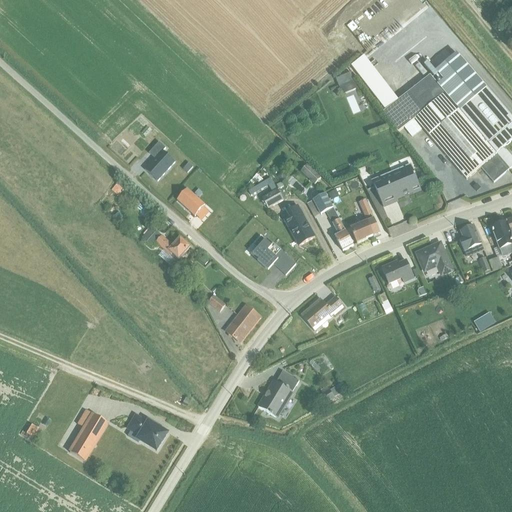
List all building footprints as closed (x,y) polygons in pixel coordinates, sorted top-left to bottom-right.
[(348,26),(353,33),(360,28),(354,21),(348,26)] [(431,62),(426,65),(435,77),(440,73),(431,62)] [(353,73),(337,78),(341,94),(357,90),(353,73)] [(415,118),(468,181),(497,156),(431,77),(384,113),(399,132),(415,118)] [(346,99),(353,116),(360,113),(354,96),(346,99)] [(143,174),(155,185),(175,164),(164,153),(143,174)] [(138,162),(132,168),(139,175),(145,170),(138,162)] [(190,176),(197,168),(191,162),(184,170),(190,176)] [(423,194),(412,166),(373,182),(384,210),(423,194)] [(309,168),(302,175),(314,187),(321,180),(309,168)] [(333,185),(352,176),(349,170),(330,179),(333,185)] [(254,198),(276,186),(271,179),(250,191),(254,198)] [(188,184),(176,194),(193,213),(205,202),(188,184)] [(278,191),(263,198),(269,211),(284,204),(278,191)] [(327,196),(309,206),(315,219),(334,209),(327,196)] [(367,213),(371,223),(352,230),(358,245),(384,235),(371,201),(361,205),(364,214),(367,213)] [(216,204),(202,216),(212,229),(227,217),(216,204)] [(299,207),(287,214),(291,219),(285,222),(299,249),(317,240),(299,207)] [(414,220),(389,229),(392,239),(417,229),(414,220)] [(511,220),(488,228),(495,253),(510,249),(507,239),(511,237),(511,220)] [(354,246),(341,222),(334,226),(340,237),(336,239),(344,252),(354,246)] [(142,239),(152,247),(161,235),(151,227),(142,239)] [(165,233),(155,243),(174,261),(189,246),(178,235),(172,241),(165,233)] [(287,276),(297,266),(265,235),(255,245),(259,249),(254,255),(271,272),(276,266),(287,276)] [(479,255),(471,235),(458,240),(467,260),(479,255)] [(442,243),(415,253),(426,281),(434,277),(436,280),(454,273),(442,243)] [(381,270),(390,293),(419,281),(409,258),(381,270)] [(493,273),(503,271),(500,259),(490,261),(493,273)] [(369,280),(376,295),(382,292),(375,277),(369,280)] [(386,313),(393,310),(385,295),(378,298),(386,313)] [(209,304),(220,314),(227,307),(216,297),(209,304)] [(321,302),(302,319),(312,329),(325,315),(331,321),(343,309),(333,298),(325,306),(321,302)] [(247,309),(226,332),(238,344),(260,320),(247,309)] [(317,355),(321,365),(328,363),(324,352),(317,355)] [(259,409),(277,419),(298,385),(287,379),(280,391),(273,386),(259,409)] [(337,389),(326,397),(332,404),(342,395),(337,389)] [(134,415),(125,429),(140,438),(138,441),(159,455),(171,435),(150,421),(148,424),(134,415)] [(92,416),(69,454),(85,464),(108,426),(92,416)]
